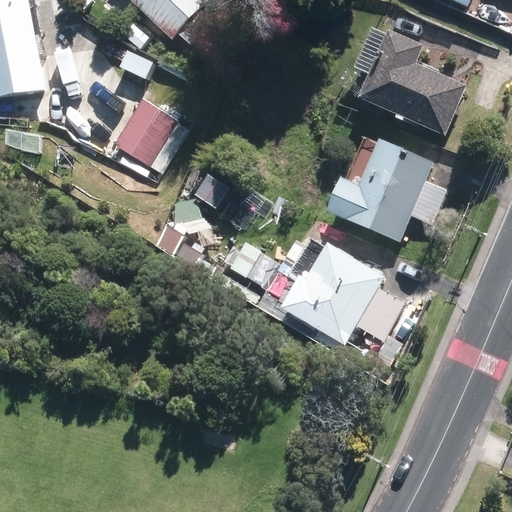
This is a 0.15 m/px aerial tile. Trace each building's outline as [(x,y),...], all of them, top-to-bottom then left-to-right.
[(207,0),(149,0),(146,4),(175,33),(207,0)] [(37,3),(0,8),(0,94),(50,87),(37,3)] [(431,47),(404,35),(377,96),(454,131),(473,88),(423,65),(431,47)] [(182,120),(157,103),(131,141),(157,157),(182,120)] [(360,182),(348,210),(407,238),(441,165),(394,143),(373,188),(360,182)] [(262,244),(277,261),(302,240),(286,223),(262,244)] [(253,278),(254,276),(272,288),(283,269),(265,258),(268,253),(246,239),(230,265),(253,278)] [(392,277),(344,247),(322,282),(318,279),(300,306),(351,339),(392,277)]
